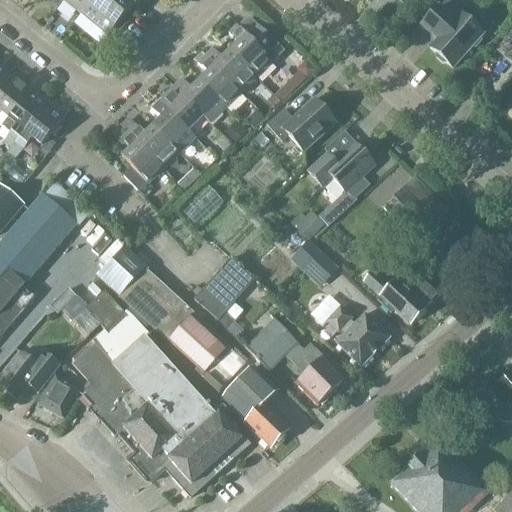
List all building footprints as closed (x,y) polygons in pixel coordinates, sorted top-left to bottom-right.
[(82,19),(96,0),(68,0),(65,5),(82,19)] [(96,0),(82,19),(98,32),(108,40),(125,19),(141,0),(140,0),(96,0)] [(442,10),(424,29),(440,43),(432,52),(438,57),(438,61),(444,67),(449,67),(455,72),(473,52),(478,52),(483,46),(483,42),(486,39),(463,18),(457,24),(442,10)] [(236,29),(228,37),(238,47),(230,55),(256,82),(273,66),(285,53),(281,49),(269,36),(259,27),(247,39),(236,29)] [(511,33),(496,52),(511,65),(511,33)] [(308,51),(270,91),(281,101),(319,61),(308,51)] [(256,82),(230,55),(222,63),(212,53),(205,61),(241,97),(256,82)] [(225,112),(241,97),(205,61),(198,68),(208,77),(199,86),(225,112)] [(0,100),(16,80),(0,66),(0,100)] [(10,123),(33,94),(16,80),(0,100),(0,117),(1,116),(10,123)] [(225,112),(199,86),(191,94),(181,84),(173,91),(200,119),(210,128),(225,112)] [(186,133),(200,119),(173,91),(159,106),(186,133)] [(10,123),(4,129),(13,137),(9,141),(17,147),(50,108),(34,94),(10,123)] [(336,126),(315,101),(293,121),(284,111),(267,127),(282,145),(289,138),(304,154),(336,126)] [(195,142),(186,133),(159,106),(151,113),(161,124),(153,132),(179,158),(195,142)] [(50,108),(17,147),(25,154),(34,143),(43,150),(67,122),(50,108)] [(126,120),(119,127),(128,136),(164,173),(179,158),(153,132),(151,129),(144,138),(126,120)] [(140,196),(164,173),(128,136),(121,144),(131,153),(122,162),(131,171),(124,179),(140,196)] [(375,169),(356,148),(336,166),(328,158),(309,175),(323,191),(333,182),(346,196),(348,194),(355,201),(369,189),(362,181),(375,169)] [(30,154),(13,172),(27,185),(44,167),(30,154)] [(223,242),(230,236),(256,263),(261,258),(275,274),(295,257),(222,177),(190,206),(223,242)] [(451,216),(415,181),(385,212),(422,247),(451,216)] [(1,187),(0,188),(0,236),(25,207),(1,187)] [(125,196),(112,212),(118,218),(132,202),(125,196)] [(0,339),(36,298),(25,287),(63,243),(77,227),(44,198),(30,214),(0,248),(0,339)] [(84,232),(77,242),(90,251),(96,241),(84,232)] [(322,276),(331,266),(303,241),(294,251),(322,276)] [(127,250),(100,277),(199,371),(196,374),(219,395),(248,363),(235,351),(233,354),(145,271),(148,269),(127,250)] [(231,261),(222,271),(245,292),(254,282),(231,261)] [(222,271),(213,281),(237,302),(245,292),(222,271)] [(389,290),(374,275),(364,286),(379,300),(376,303),(391,317),(394,314),(409,328),(426,311),(425,310),(433,301),(433,295),(427,289),(421,290),(413,298),(396,283),(389,290)] [(213,281),(204,291),(227,312),(237,302),(213,281)] [(312,306),(326,317),(343,295),(329,284),(312,306)] [(50,309),(58,316),(61,313),(76,299),(69,291),(50,309)] [(204,291),(195,302),(218,323),(227,312),(204,291)] [(152,326),(132,308),(125,316),(105,295),(85,313),(105,335),(95,344),(97,347),(75,368),(95,390),(84,400),(92,409),(89,412),(115,441),(117,439),(135,459),(129,464),(151,487),(165,474),(190,502),(250,448),(243,440),(241,442),(219,418),(225,413),(216,402),(217,401),(198,381),(199,380),(172,350),(162,359),(153,350),(158,346),(145,333),(152,326)] [(353,322),(341,310),(327,324),(338,335),(344,329),(349,334),(336,347),(360,371),(390,342),(366,317),(353,329),(349,325),(353,322)] [(344,383),(310,348),(303,354),(298,348),(299,347),(275,323),(246,351),(269,375),(286,359),(305,378),(297,387),(318,409),(344,383)] [(0,389),(18,403),(30,388),(33,383),(43,391),(60,368),(44,356),(35,367),(20,355),(0,380),(0,389)] [(253,369),(222,403),(246,425),(244,427),(270,452),(290,431),(259,403),(274,388),(253,369)] [(511,377),(494,393),(504,404),(500,407),(498,411),(497,415),(498,419),(501,422),(505,424),(509,424),(511,422),(511,377)] [(63,421),(73,403),(79,392),(56,379),(40,407),(63,421)] [(470,511),(490,494),(440,441),(391,486),(415,511),(470,511)] [(511,511),(511,495),(495,511),(511,511)]
